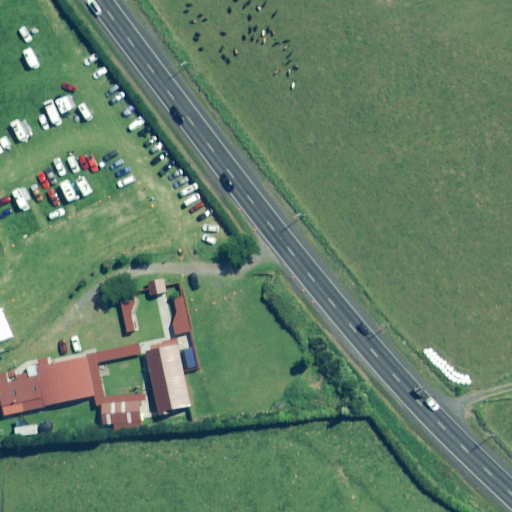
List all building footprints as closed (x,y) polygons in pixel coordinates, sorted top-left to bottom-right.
[(139,313),(135,292),(120,296),(124,317),(139,313)] [(189,334),(185,311),(173,313),(176,336),(189,334)] [(160,414),(191,407),(176,344),(145,351),(160,414)] [(40,377),(47,408),(95,397),(86,357),(38,368),(40,377)] [(0,389),(6,417),(47,408),(40,377),(0,386),(0,389)] [(102,405),(103,427),(143,424),(142,403),(102,405)] [(37,435),(36,426),(16,429),(18,437),(37,435)]
